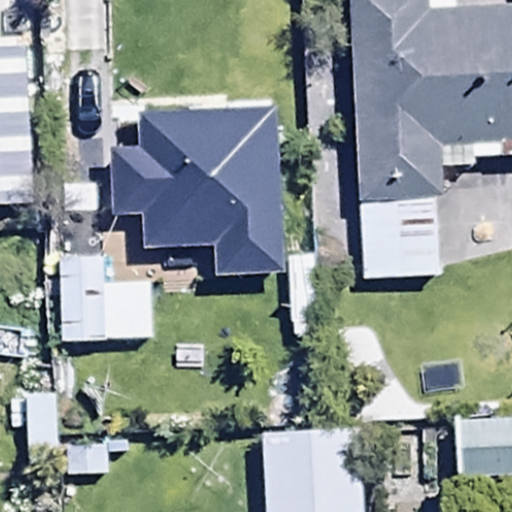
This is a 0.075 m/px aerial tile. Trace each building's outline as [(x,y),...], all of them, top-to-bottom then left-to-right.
[(349,0),(359,289),(440,287),(436,173),(511,170),(511,18),(458,20),(457,0),(349,0)] [(283,277),(276,115),(140,121),(142,153),(113,155),(116,226),(141,225),(142,252),(215,249),(216,280),(283,277)] [(149,263),(58,264),(60,351),(150,350),(149,263)] [(209,396),(173,396),(173,436),(248,436),(248,406),(209,406),(209,396)] [(59,400),(25,401),(26,474),(60,474),(59,400)] [(511,486),(511,423),(453,425),(455,489),(511,486)] [(363,511),(361,436),(261,439),(263,511),(363,511)]
